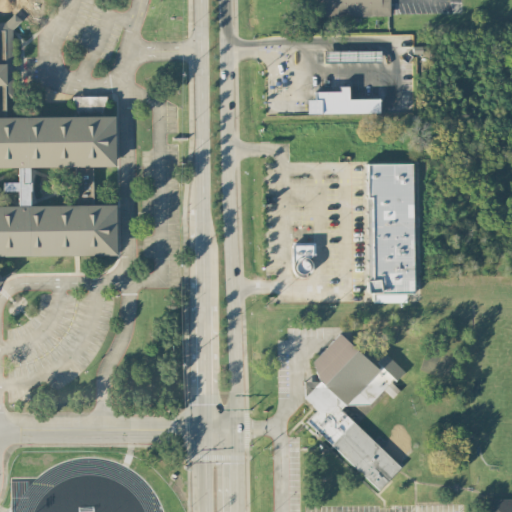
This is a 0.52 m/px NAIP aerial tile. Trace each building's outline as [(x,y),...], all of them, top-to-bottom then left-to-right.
[(0,0),(0,278),(115,252),(114,203),(0,206),(0,175),(28,187),(27,167),(122,164),(99,95),(13,124),(10,20),(0,20),(0,0)] [(320,0),(320,16),(389,16),(388,0),(320,0)] [(378,112),(378,98),(347,98),(347,86),(339,86),(339,90),(315,91),(315,99),(307,99),(307,113),(378,112)] [(411,162),(365,163),(366,197),(368,197),(369,293),(372,293),(373,302),(405,301),(405,293),(413,292),(411,162)] [(312,242),(293,242),(292,273),(311,274),(312,242)] [(298,393),(314,378),(307,358),(334,331),(371,365),(384,352),(402,367),(387,377),(349,416),(395,464),(374,487),(301,420),(312,407),(298,393)]
